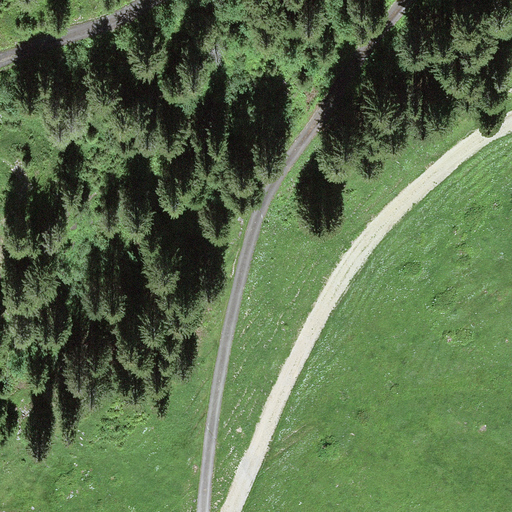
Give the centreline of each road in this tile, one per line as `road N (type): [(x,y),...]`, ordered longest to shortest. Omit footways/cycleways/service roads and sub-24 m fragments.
road 1 (track): [(399,0),(258,214),(216,393),(202,511)]
road 2 (track): [(232,511),(329,299),(363,247),(439,171),(511,121)]
road 3 (track): [(3,60),(152,0)]
